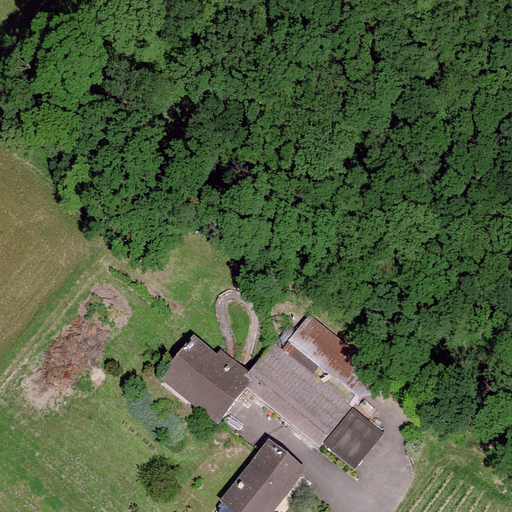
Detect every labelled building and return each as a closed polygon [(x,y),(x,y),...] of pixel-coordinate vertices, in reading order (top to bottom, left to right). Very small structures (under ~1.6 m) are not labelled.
[(288,338),(320,365),(341,341),(310,313),(288,338)] [(197,345),(167,382),(218,424),(251,383),(222,359),(219,363),(197,345)] [(351,411),(276,352),(251,383),(325,443),(351,411)] [(383,438),(351,411),(325,443),(357,470),(383,438)] [(271,450),(227,505),(235,511),(272,511),(302,475),(271,450)]
